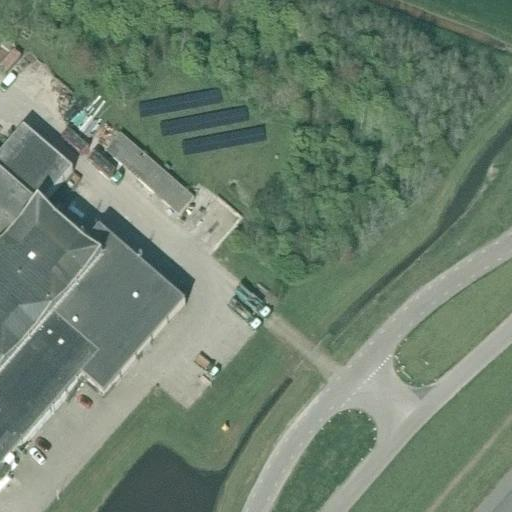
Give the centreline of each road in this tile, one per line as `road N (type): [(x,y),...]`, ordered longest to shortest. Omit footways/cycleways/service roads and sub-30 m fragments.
road 1 (tertiary): [(358,371),(411,313),(511,243)]
road 2 (unclassified): [(337,511),(418,416),(358,371)]
road 3 (tertiary): [(256,511),(292,444),(358,371)]
